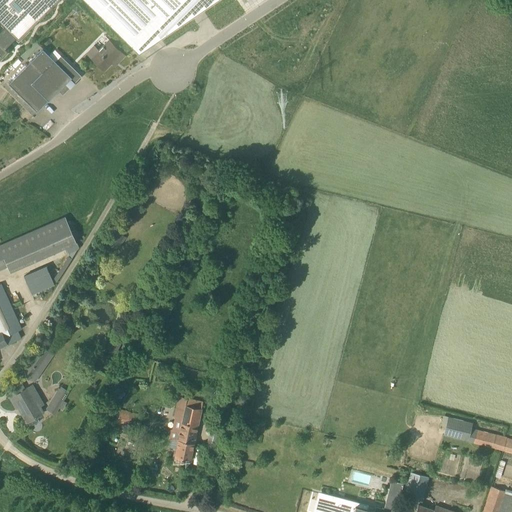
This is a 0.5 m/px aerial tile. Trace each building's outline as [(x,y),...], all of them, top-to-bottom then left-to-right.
[(13,34),(19,40),(58,0),(0,0),(0,57),(8,50),(2,44),(13,34)] [(87,0),(136,48),(166,16),(182,0),(87,0)] [(125,55),(109,39),(97,51),(93,48),(88,53),(91,56),(104,70),(116,58),(119,61),(125,55)] [(55,61),(43,49),(9,84),(37,112),(48,100),(49,101),(59,91),(63,95),(82,76),(61,55),(55,61)] [(0,244),(0,268),(0,269),(5,266),(8,272),(72,245),(61,220),(0,244)] [(106,241),(117,249),(122,241),(111,234),(106,241)] [(24,275),(32,294),(55,284),(46,264),(24,275)] [(0,347),(21,338),(18,331),(22,329),(1,283),(0,283),(0,347)] [(121,340),(105,332),(98,345),(114,354),(121,340)] [(35,381),(49,360),(35,351),(21,372),(35,381)] [(214,388),(217,375),(175,364),(172,376),(214,388)] [(28,387),(25,388),(21,391),(18,384),(7,391),(17,408),(19,406),(28,421),(37,416),(44,412),(41,406),(44,404),(39,395),(35,397),(28,387)] [(63,409),(67,402),(63,400),(68,392),(60,387),(47,408),(55,413),(59,407),(63,409)] [(178,396),(173,416),(175,417),(173,426),(196,430),(202,401),(178,396)] [(137,425),(140,414),(121,409),(118,421),(137,425)] [(500,449),(504,436),(471,428),(473,422),(448,416),(444,435),(500,449)] [(196,430),(173,426),(172,429),(170,429),(168,438),(171,438),(170,445),(177,446),(175,457),(190,460),(196,430)] [(511,438),(504,436),(500,449),(511,452),(511,438)] [(500,478),(506,461),(501,460),(495,476),(500,478)] [(422,501),(429,477),(410,472),(404,496),(422,501)] [(497,511),(505,491),(490,486),(481,511),(497,511)] [(328,511),(389,511),(390,510),(382,508),(381,511),(379,511),(367,509),(356,506),(357,504),(313,492),(309,507),(328,511)] [(388,502),(398,504),(401,494),(391,492),(388,502)]
